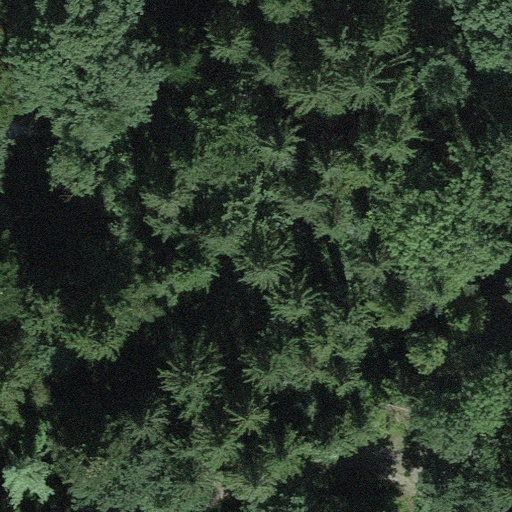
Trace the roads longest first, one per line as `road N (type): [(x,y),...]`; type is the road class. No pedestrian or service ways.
road 1 (track): [(465,448),(220,476),(183,490),(158,511)]
road 2 (track): [(511,283),(465,448),(460,511)]
